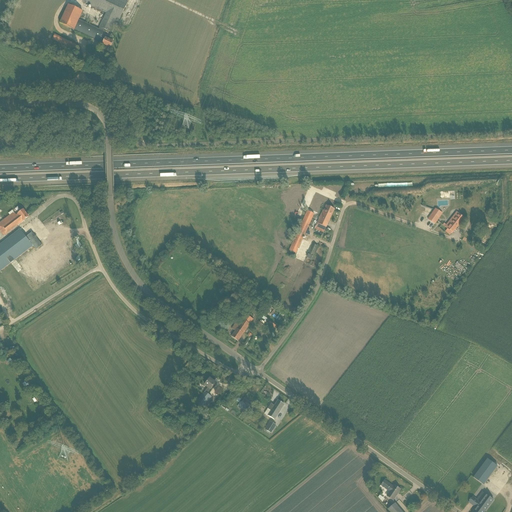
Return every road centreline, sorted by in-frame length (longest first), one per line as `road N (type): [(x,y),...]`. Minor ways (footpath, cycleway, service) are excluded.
road 1 (unclassified): [(0,85),(95,84),(119,104),(144,146),(511,133)]
road 2 (motorway): [(0,180),(511,159)]
road 3 (motorway): [(511,149),(0,166)]
road 4 (unclassified): [(245,364),(134,276),(112,217),(99,115),(88,106),(0,103)]
road 5 (unclassified): [(257,372),(315,290),(345,203),(412,225)]
road 6 (unclassified): [(455,511),(257,372)]
road 7 (unclassified): [(245,364),(225,369),(133,311),(101,266)]
road 8 (unclassified): [(101,266),(72,198),(32,216)]
